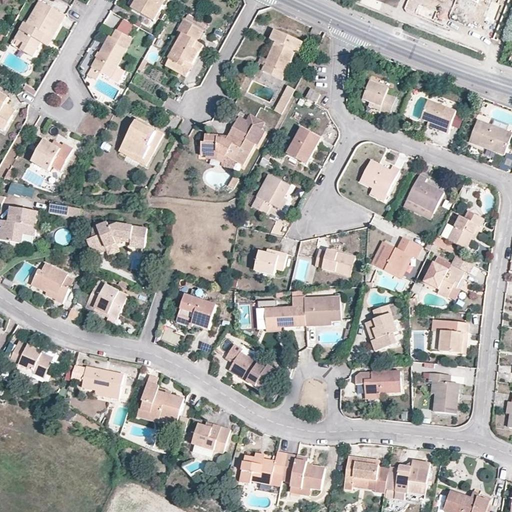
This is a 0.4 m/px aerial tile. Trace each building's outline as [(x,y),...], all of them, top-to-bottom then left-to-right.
[(159,3),(160,0),(137,0),(132,9),(155,22),(164,6),(159,3)] [(49,37),(57,24),(61,27),(66,17),(41,2),(28,25),(25,23),(17,39),(25,44),(21,51),(34,58),(42,43),(46,36),(49,37)] [(206,25),(188,15),(186,19),(204,29),(206,25)] [(128,37),(135,26),(124,19),(117,31),(128,37)] [(187,77),(204,46),(198,42),(199,40),(201,41),(205,35),(203,33),(204,31),(184,21),(178,32),(183,35),(166,66),(187,77)] [(49,47),(61,27),(57,24),(49,37),(46,36),(42,43),(49,47)] [(321,31),(313,28),(311,33),(319,36),(321,31)] [(117,68),(133,40),(128,37),(117,31),(113,39),(110,37),(101,54),(98,59),(88,76),(97,81),(101,73),(119,83),(125,72),(117,68)] [(304,43),(275,31),(271,40),(276,42),(296,51),(299,53),(304,43)] [(157,38),(150,34),(147,39),(154,43),(156,39),(157,38)] [(159,50),(163,43),(156,39),(154,43),(152,46),(159,50)] [(283,81),(296,51),(276,42),(268,60),(265,66),(263,71),(283,81)] [(265,66),(268,60),(261,57),(258,63),(265,66)] [(143,72),(148,62),(145,60),(139,70),(143,72)] [(399,100),(387,95),(390,90),(371,82),(364,100),(371,103),(373,104),(372,108),(390,115),(392,111),(394,112),(399,100)] [(37,92),(26,86),(24,90),(34,96),(37,92)] [(290,101),(295,90),(288,87),(283,97),(290,101)] [(316,103),(321,95),(311,90),(307,98),(308,99),(314,102),(316,103)] [(3,110),(6,106),(10,99),(0,92),(0,128),(5,131),(13,116),(3,110)] [(282,115),(290,101),(283,97),(275,111),(282,115)] [(311,108),(314,102),(308,99),(305,105),(311,108)] [(458,113),(429,102),(422,120),(429,123),(431,124),(430,127),(449,134),(458,113)] [(16,111),(6,106),(3,110),(13,116),(16,111)] [(262,129),(265,123),(250,114),(247,121),(262,129)] [(243,166),(256,144),(258,146),(266,132),(262,129),(247,121),(240,117),(229,137),(227,141),(224,139),(218,139),(218,136),(206,135),(206,143),(202,143),(202,157),(207,157),(217,157),(225,162),(227,157),(238,163),(243,166)] [(149,126),(138,120),(137,122),(148,128),(149,126)] [(505,156),(511,137),(511,133),(478,121),(471,141),(498,152),(498,153),(505,156)] [(156,151),(164,135),(149,126),(148,128),(137,122),(122,149),(134,155),(134,154),(144,159),(151,148),(156,151)] [(307,165),(321,139),(303,129),(289,155),(307,165)] [(61,172),(74,150),(64,144),(63,146),(61,149),(53,144),(45,140),(40,149),(34,161),(33,163),(49,172),(52,167),(61,172)] [(61,149),(63,146),(54,141),(53,144),(61,149)] [(34,161),(40,149),(38,148),(31,159),(34,161)] [(147,167),(156,151),(151,148),(144,159),(134,154),(134,155),(122,149),(120,152),(147,167)] [(270,160),(273,154),(267,151),(264,157),(270,160)] [(238,163),(227,157),(225,162),(217,157),(207,157),(207,160),(217,160),(223,164),(222,166),(233,172),(238,163)] [(265,168),(270,160),(264,157),(260,165),(265,168)] [(384,202),(400,171),(393,167),(390,173),(378,166),(379,165),(372,161),(361,182),(374,189),(371,195),(384,202)] [(284,199),(291,187),(270,176),(253,208),(267,215),(270,209),(265,206),(267,203),(272,205),(279,209),(284,199)] [(434,214),(445,194),(437,190),(436,191),(425,185),(428,179),(420,176),(408,200),(434,214)] [(234,190),(240,180),(235,177),(229,187),(234,190)] [(38,203),(42,191),(13,180),(6,198),(38,203)] [(283,211),(288,201),(284,199),(279,209),(283,211)] [(434,214),(408,200),(404,207),(431,221),(434,214)] [(81,219),(83,210),(51,205),(50,214),(81,219)] [(36,238),(40,213),(11,208),(9,222),(7,224),(6,228),(3,228),(0,231),(0,230),(0,240),(23,244),(25,236),(36,238)] [(472,240),(479,227),(481,228),(485,220),(470,213),(467,220),(462,217),(449,241),(467,250),(472,240)] [(145,249),(148,231),(119,226),(111,229),(109,224),(102,227),(101,223),(95,222),(92,240),(88,241),(94,257),(108,251),(107,249),(117,245),(117,243),(124,240),(132,241),(132,243),(132,247),(145,249)] [(474,241),(481,228),(479,227),(472,240),(474,241)] [(399,278),(411,256),(414,257),(417,259),(423,248),(404,238),(400,247),(402,248),(401,251),(398,250),(390,245),(378,268),(399,278)] [(457,249),(437,238),(434,245),(438,246),(454,255),(457,249)] [(378,268),(390,245),(384,242),(372,265),(378,268)] [(120,253),(117,245),(107,249),(108,251),(110,257),(120,253)] [(351,277),(357,258),(344,255),(328,250),(328,253),(320,251),(316,267),(324,269),(323,270),(351,277)] [(284,272),(288,255),(271,251),(270,255),(267,254),(260,252),(256,271),(275,276),(277,270),(284,272)] [(402,280),(414,257),(411,256),(399,278),(402,280)] [(457,289),(466,272),(470,274),(475,266),(457,257),(453,265),(438,258),(425,283),(440,290),(450,295),(454,287),(457,289)] [(64,287),(68,277),(69,276),(47,265),(43,273),(39,271),(32,286),(48,293),(58,298),(56,301),(64,304),(70,290),(64,287)] [(70,290),(75,280),(68,277),(64,287),(70,290)] [(129,283),(121,280),(119,285),(127,289),(129,283)] [(118,320),(129,297),(100,282),(92,297),(87,308),(94,312),(96,309),(110,316),(118,320)] [(419,295),(424,285),(416,282),(412,291),(419,295)] [(456,301),(461,291),(457,289),(454,287),(450,295),(449,297),(456,301)] [(450,295),(440,290),(438,294),(448,299),(449,297),(450,295)] [(87,308),(92,297),(81,291),(76,302),(87,308)] [(210,331),(218,306),(187,296),(178,322),(193,328),(193,325),(210,331)] [(306,300),(306,298),(293,299),(294,308),(255,309),(257,329),(267,328),(280,328),(307,327),(306,300)] [(342,322),(341,298),(306,300),(307,327),(317,326),(317,323),(332,322),(342,322)] [(419,309),(417,298),(410,300),(410,308),(413,308),(419,309)] [(258,302),(259,309),(279,309),(278,301),(258,302)] [(399,334),(390,306),(374,312),(377,320),(366,324),(369,332),(374,330),(378,340),(373,342),(376,353),(399,345),(395,335),(399,334)] [(420,317),(421,309),(419,309),(413,308),(412,317),(420,317)] [(110,316),(96,309),(94,312),(108,319),(110,316)] [(463,355),(465,335),(469,335),(470,324),(434,321),(433,332),(434,332),(432,351),(463,355)] [(351,340),(353,332),(349,331),(346,330),(344,339),(351,340)] [(378,340),(374,330),(369,332),(373,342),(378,340)] [(27,350),(29,346),(20,342),(18,346),(27,350)] [(214,346),(204,343),(202,350),(212,353),(214,346)] [(42,356),(44,353),(29,346),(27,350),(18,346),(9,367),(18,371),(21,366),(35,372),(35,374),(46,379),(53,362),(42,356)] [(280,374),(269,367),(267,370),(242,353),(243,351),(235,346),(227,359),(234,364),(230,371),(257,387),(259,384),(266,389),(269,391),(280,374)] [(46,348),(44,353),(42,356),(53,362),(57,353),(46,348)] [(84,382),(87,368),(76,365),(72,380),(84,382)] [(35,374),(35,372),(21,366),(18,371),(44,382),(46,379),(35,374)] [(119,400),(125,375),(87,368),(84,382),(83,388),(96,391),(110,394),(109,398),(119,400)] [(402,393),(401,372),(361,374),(356,378),(357,386),(365,385),(366,401),(383,400),(383,394),(402,393)] [(456,415),(460,385),(451,384),(452,376),(430,374),(429,381),(438,382),(437,395),(435,413),(456,415)] [(437,395),(438,382),(429,381),(428,394),(437,395)] [(178,422),(185,399),(172,396),(158,392),(159,388),(160,387),(148,383),(143,402),(144,402),(142,410),(140,410),(138,418),(150,421),(150,419),(160,421),(161,417),(178,422)] [(266,389),(259,384),(257,387),(264,392),(266,389)] [(67,420),(72,411),(63,405),(58,414),(67,420)] [(178,422),(161,417),(160,421),(177,426),(178,422)] [(224,455),(231,431),(215,426),(214,430),(206,427),(200,425),(194,446),(196,446),(215,452),(224,455)] [(213,459),(215,452),(196,446),(194,453),(213,459)] [(283,481),(288,455),(278,453),(277,462),(265,460),(256,458),(246,457),(241,484),(251,485),(252,482),(272,486),(273,479),(281,481),(283,481)] [(322,492),(326,469),(313,467),(312,469),(307,468),(308,464),(309,459),(288,455),(283,481),(293,483),(291,493),(310,497),(312,490),(322,492)] [(387,490),(390,470),(380,468),(380,467),(357,464),(358,459),(350,458),(345,490),(353,491),(354,488),(377,491),(376,493),(386,494),(387,490)] [(380,467),(381,462),(358,459),(357,464),(380,467)] [(430,474),(431,464),(413,461),(412,468),(405,467),(402,467),(400,469),(397,491),(388,490),(387,498),(405,501),(406,494),(409,494),(409,493),(422,495),(422,500),(426,500),(428,485),(430,474)] [(397,491),(400,469),(390,467),(390,470),(387,490),(388,490),(397,491)] [(280,490),(281,481),(273,479),(272,486),(272,488),(280,490)] [(487,511),(492,499),(480,495),(478,501),(472,499),(452,492),(445,511),(487,511)]
